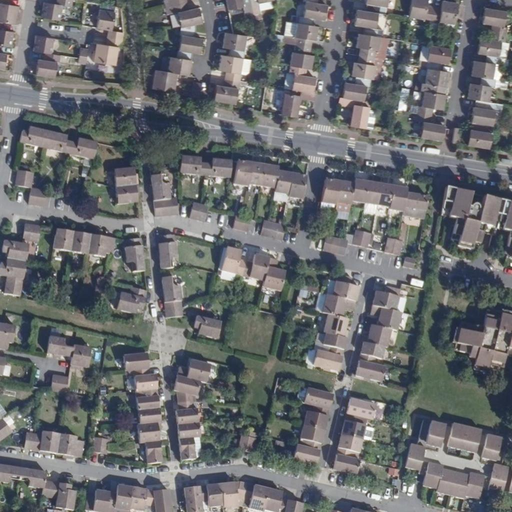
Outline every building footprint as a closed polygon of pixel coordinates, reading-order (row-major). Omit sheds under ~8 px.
[(0,0),(0,22),(3,23),(15,25),(18,7),(9,6),(9,0),(0,0)] [(72,0),(56,0),(56,5),(43,3),(41,18),(60,21),(62,6),(71,7),(72,0)] [(251,10),(249,0),(225,0),(228,11),(244,8),(244,11),(246,11),(251,10)] [(273,0),(249,0),(251,10),(259,8),(258,3),(273,0)] [(386,8),(387,0),(365,0),(365,4),(367,4),(366,11),(377,13),(381,14),(381,10),(382,7),(386,8)] [(431,23),(433,7),(427,5),(427,0),(411,0),(408,17),(424,20),(424,22),(431,23)] [(439,23),(454,25),(457,3),(442,1),(441,8),(433,7),(431,23),(439,24),(439,23)] [(327,5),(318,4),(305,2),(303,18),(299,17),(297,24),(313,26),(315,20),(324,21),(327,5)] [(180,28),(195,25),(202,23),(198,8),(188,10),(187,3),(171,6),(173,14),(177,13),(180,28)] [(503,28),(506,11),(485,8),(482,24),(491,25),(490,32),(506,35),(507,28),(503,28)] [(96,28),(108,30),(112,31),(115,12),(99,10),(96,28)] [(377,13),(366,11),(356,10),(354,26),(364,28),(363,34),(378,37),(379,30),(375,29),(377,13)] [(0,45),(2,46),(12,48),(14,32),(2,30),(3,23),(0,22),(0,45)] [(318,27),(313,26),(297,24),(290,23),(287,22),(284,43),(295,45),(311,48),(312,41),(315,42),(318,27)] [(439,24),(431,23),(430,29),(452,33),(454,25),(439,23),(439,24)] [(177,50),(192,53),(199,54),(201,39),(194,38),(195,31),(195,25),(180,28),(177,50)] [(108,30),(107,38),(122,40),(123,33),(112,31),(108,30)] [(244,52),(246,36),(224,32),(223,41),(221,48),(229,49),(228,56),(242,59),(244,59),(245,52),(244,52)] [(506,35),(490,32),(489,40),(479,38),(477,54),(486,55),(498,57),(501,42),(504,43),(506,35)] [(363,34),(358,34),(355,49),(360,49),(359,56),(374,58),(375,52),(377,52),(380,37),(378,37),(363,34)] [(52,54),(54,39),(35,36),(34,45),(33,51),(45,53),(52,54)] [(122,40),(107,38),(106,45),(118,47),(121,48),(122,40)] [(118,47),(106,45),(96,43),(93,62),(115,66),(118,47)] [(311,48),(295,45),(294,52),(291,52),(289,66),(291,66),(306,69),(311,70),(313,56),(310,55),(311,48)] [(447,65),(450,49),(428,46),(427,57),(426,61),(425,68),(427,69),(440,71),(441,64),(447,65)] [(85,64),(88,49),(80,48),(78,63),(85,64)] [(177,74),(188,76),(190,65),(192,53),(177,50),(176,58),(169,57),(167,72),(177,74)] [(61,56),(52,54),(45,53),(44,60),(38,59),(35,75),(53,78),(56,62),(60,63),(61,56)] [(242,59),(228,56),(220,55),(218,71),(225,72),(224,79),(240,82),(241,74),(239,74),(242,59)] [(473,61),(470,76),(481,78),(493,79),(495,64),(500,65),(502,58),(498,57),(486,55),(485,63),(473,61)] [(374,58),(359,56),(357,63),(353,62),(351,76),(355,77),(370,79),(373,80),(375,66),(373,66),(374,58)] [(244,59),(242,59),(239,74),(241,74),(246,75),(249,73),(251,60),(244,59)] [(300,91),(312,93),(315,78),(305,77),(306,69),(291,66),(290,74),(293,75),(291,90),(300,91)] [(446,88),(449,72),(440,71),(427,69),(425,84),(422,84),(421,91),(423,91),(436,93),(437,86),(446,88)] [(174,92),(177,74),(167,72),(154,70),(152,89),(158,90),(174,92)] [(345,83),(342,98),(364,101),(366,86),(369,87),(370,79),(355,77),(354,84),(345,83)] [(470,84),(467,99),(475,100),(489,102),(491,87),(494,88),(496,80),(493,79),(481,78),(480,85),(470,84)] [(240,82),(224,79),(223,87),(216,86),(213,101),(234,104),(237,89),(239,90),(240,82)] [(191,97),(199,98),(201,83),(193,82),(191,97)] [(300,100),(314,102),(315,94),(312,93),(300,91),(299,97),(284,94),(280,115),(297,118),(300,100)] [(416,114),(432,116),(433,109),(443,111),(446,95),(436,93),(423,91),(420,107),(418,107),(416,114)] [(342,98),(339,98),(337,106),(352,108),(349,126),(366,129),(369,113),(370,103),(364,101),(342,98)] [(473,107),(470,123),(492,126),(494,111),(489,110),(490,102),(489,102),(475,100),(474,108),(473,107)] [(376,114),(369,113),(366,129),(373,130),(376,114)] [(420,138),(441,141),(442,132),(443,126),(431,123),(432,116),(416,114),(415,122),(422,123),(420,138)] [(44,149),(48,132),(29,127),(27,132),(22,131),(19,143),(44,149)] [(460,144),(462,129),(454,128),(451,143),(460,144)] [(467,145),(489,149),(491,134),(469,130),(467,145)] [(44,149),(68,154),(71,143),(65,141),(66,136),(48,132),(44,149)] [(93,160),(97,143),(78,139),(76,144),(71,143),(68,154),(93,160)] [(200,158),(180,156),(179,173),(204,175),(205,164),(199,163),(200,158)] [(211,165),(205,164),(204,175),(229,178),(230,161),(211,159),(211,165)] [(252,163),(234,160),(234,161),(231,185),(248,187),(248,185),(252,163)] [(248,185),(260,187),(264,165),(252,163),(248,185)] [(264,165),(260,187),(274,190),(277,172),(278,168),(264,165)] [(113,170),(115,187),(135,185),(134,174),(133,168),(113,170)] [(17,171),(16,178),(32,181),(33,173),(17,171)] [(277,172),(274,190),(274,194),(288,196),(291,174),(277,172)] [(306,176),(291,174),(288,196),(287,198),(302,200),(306,176)] [(160,175),(150,175),(151,187),(152,195),(153,201),(161,200),(168,199),(170,199),(168,184),(163,184),(160,182),(160,175)] [(15,186),(31,189),(32,181),(16,178),(15,186)] [(325,179),(321,203),(336,205),(336,204),(339,182),(325,179)] [(354,180),(353,184),(351,202),(365,204),(368,182),(354,180)] [(353,184),(339,182),(336,204),(350,206),(351,202),(353,184)] [(380,185),(368,182),(365,204),(363,213),(375,215),(377,206),(380,185)] [(117,205),(137,203),(136,197),(135,185),(115,187),(117,205)] [(392,186),(380,185),(377,206),(389,208),(392,186)] [(407,189),(392,186),(389,208),(388,210),(403,213),(406,193),(407,189)] [(470,193),(445,187),(441,216),(455,219),(450,241),(457,243),(472,247),(479,248),(484,226),(509,232),(504,254),(510,256),(511,256),(511,203),(483,196),(479,210),(478,209),(477,207),(476,206),(475,205),(474,205),(471,205),(470,206),(469,208),(467,207),(470,193)] [(38,190),(31,189),(28,205),(36,206),(38,190)] [(38,190),(36,206),(43,207),(46,191),(38,190)] [(427,197),(406,193),(403,213),(403,216),(424,220),(427,197)] [(168,199),(161,200),(162,216),(170,216),(168,199)] [(161,200),(153,201),(155,217),(162,216),(161,200)] [(193,203),(189,219),(197,220),(201,205),(193,203)] [(350,206),(336,204),(336,205),(335,210),(349,213),(350,206)] [(201,205),(197,220),(204,222),(208,206),(201,205)] [(236,214),(232,229),(239,231),(243,216),(236,214)] [(247,233),(250,217),(243,216),(239,231),(247,233)] [(263,221),(260,236),(267,237),(271,223),(263,221)] [(278,225),(271,223),(267,237),(274,239),(278,225)] [(25,224),(22,240),(30,241),(32,226),(25,224)] [(285,226),(278,225),(274,239),(282,241),(285,226)] [(37,243),(40,227),(32,226),(30,241),(37,243)] [(53,249),(70,252),(73,232),(61,230),(56,229),(53,249)] [(363,232),(356,231),(352,245),(359,247),(363,232)] [(70,252),(87,255),(90,235),(73,232),(70,252)] [(370,234),(363,232),(359,247),(367,249),(370,234)] [(106,254),(112,255),(115,239),(98,236),(90,235),(87,255),(105,258),(106,254)] [(159,259),(160,269),(169,268),(168,262),(171,259),(176,258),(173,235),(157,237),(158,251),(159,259)] [(329,253),(333,238),(326,236),(322,251),(329,253)] [(340,240),(333,238),(329,253),(337,254),(340,240)] [(387,238),(384,253),(391,255),(395,240),(387,238)] [(141,239),(124,241),(127,263),(131,263),(135,266),(135,272),(144,271),(143,261),(142,253),(141,239)] [(348,241),(340,240),(337,254),(344,256),(348,241)] [(402,242),(399,241),(395,240),(391,255),(399,257),(402,242)] [(6,259),(25,262),(28,245),(22,244),(9,242),(3,241),(2,247),(1,253),(7,254),(6,259)] [(218,277),(240,282),(245,262),(238,260),(241,252),(230,249),(224,248),(218,277)] [(245,262),(240,282),(262,287),(269,259),(262,257),(254,255),(252,263),(245,262)] [(0,275),(6,277),(5,284),(21,287),(25,262),(6,259),(5,264),(0,263),(0,275)] [(277,261),(269,259),(262,287),(280,292),(285,272),(280,271),(275,270),(277,261)] [(332,296),(355,302),(356,296),(358,287),(350,285),(352,278),(337,275),(332,296)] [(163,298),(165,310),(181,309),(179,286),(174,287),(171,285),(171,277),(161,278),(162,289),(163,298)] [(5,284),(4,294),(20,297),(21,287),(5,284)] [(372,306),(395,312),(400,290),(386,287),(384,294),(375,292),(374,296),(372,306)] [(116,311),(135,315),(136,309),(142,311),(146,291),(130,288),(128,295),(120,293),(116,311)] [(327,314),(341,318),(344,308),(353,310),(354,307),(355,302),(332,296),(326,295),(321,313),(327,314)] [(397,331),(401,313),(395,312),(372,306),(371,310),(370,315),(379,317),(377,326),(391,330),(397,331)] [(181,309),(165,310),(165,318),(182,317),(181,309)] [(472,366),(487,369),(501,373),(505,356),(511,357),(511,316),(500,314),(486,311),(482,328),(460,323),(459,329),(455,328),(451,343),(455,344),(453,351),(468,354),(466,364),(472,366)] [(323,333),(325,333),(346,338),(348,331),(344,330),(346,325),(347,319),(341,318),(327,314),(323,333)] [(199,329),(197,335),(217,340),(221,322),(196,316),(193,328),(199,329)] [(0,349),(7,350),(8,344),(12,344),(15,326),(0,324),(0,349)] [(391,330),(377,326),(371,325),(370,331),(368,336),(365,335),(363,343),(384,348),(387,348),(391,330)] [(326,353),(342,357),(344,346),(346,338),(325,333),(322,345),(328,346),(326,353)] [(52,355),(61,356),(71,358),(73,348),(66,347),(64,344),(64,339),(50,337),(46,354),(52,355)] [(384,348),(363,343),(361,351),(358,361),(372,364),(374,357),(382,359),(384,348)] [(71,358),(71,361),(70,367),(88,369),(91,348),(73,345),(73,348),(71,358)] [(148,369),(145,347),(125,348),(127,371),(133,371),(148,369)] [(312,365),(338,372),(340,363),(342,357),(326,353),(316,351),(312,365)] [(210,362),(191,357),(188,370),(179,368),(177,376),(205,383),(210,362)] [(384,367),(372,364),(358,361),(357,367),(355,376),(381,382),(384,367)] [(133,371),(135,392),(157,389),(155,375),(149,376),(148,369),(133,371)] [(58,392),(60,377),(53,375),(50,391),(58,392)] [(205,383),(177,376),(173,391),(176,392),(178,404),(193,402),(194,396),(202,398),(205,383)] [(65,394),(68,378),(60,377),(58,392),(65,394)] [(135,392),(137,411),(159,408),(157,389),(135,392)] [(330,404),(332,395),(324,393),(318,392),(307,389),(303,403),(314,406),(329,410),(330,404)] [(361,418),(372,420),(375,405),(365,403),(358,401),(349,399),(348,405),(346,414),(361,418)] [(193,402),(178,404),(178,411),(175,411),(177,425),(197,423),(195,409),(193,409),(193,402)] [(307,411),(303,425),(324,430),(326,421),(329,410),(314,406),(313,413),(307,411)] [(159,408),(137,411),(139,425),(160,423),(159,408)] [(360,424),(361,418),(346,414),(343,428),(341,434),(362,440),(366,425),(360,424)] [(1,419),(0,419),(0,440),(11,433),(1,419)] [(430,424),(431,421),(423,419),(417,443),(424,445),(425,442),(432,444),(431,447),(439,449),(445,425),(438,423),(437,426),(430,424)] [(135,444),(141,444),(159,441),(157,431),(161,430),(160,423),(139,425),(133,426),(135,444)] [(197,423),(177,425),(178,440),(193,438),(198,438),(197,423)] [(479,430),(474,428),(473,432),(457,429),(457,425),(451,424),(447,448),(452,449),(452,446),(469,449),(468,452),(474,453),(479,430)] [(305,441),(304,447),(319,451),(322,438),(324,430),(303,425),(300,439),(305,441)] [(34,434),(31,450),(43,452),(55,454),(59,435),(41,432),(41,435),(34,434)] [(26,433),(23,449),(31,450),(34,434),(26,433)] [(359,453),(362,440),(341,434),(338,445),(336,455),(352,459),(353,452),(359,453)] [(59,435),(55,454),(69,456),(81,458),(84,443),(76,441),(77,438),(59,435)] [(496,459),(495,462),(501,464),(507,440),(501,438),(500,441),(493,440),(494,436),(486,435),(480,459),(488,461),(489,458),(496,459)] [(248,437),(241,436),(237,450),(244,452),(248,437)] [(91,437),(89,452),(99,454),(101,439),(91,437)] [(255,439),(248,437),(244,452),(252,453),(255,439)] [(193,438),(178,440),(181,463),(195,462),(193,438)] [(109,440),(101,439),(99,454),(106,455),(108,447),(109,440)] [(144,467),(161,465),(159,441),(141,444),(144,467)] [(496,487),(495,490),(502,492),(508,468),(493,464),(490,477),(469,472),(468,475),(442,469),(442,466),(421,461),(425,447),(410,444),(405,464),(412,466),(411,470),(418,472),(418,474),(424,476),(423,483),(430,485),(429,488),(435,490),(435,493),(441,494),(442,491),(458,495),(457,498),(464,500),(464,496),(470,498),(471,494),(479,496),(480,489),(487,491),(488,488),(487,488),(488,485),(496,487)] [(319,451),(304,447),(296,445),(293,460),(315,465),(317,458),(319,451)] [(360,461),(352,459),(336,455),(334,461),(332,470),(356,475),(360,461)] [(18,479),(20,469),(11,467),(0,465),(0,483),(7,484),(8,479),(11,477),(18,479)] [(40,497),(48,499),(50,483),(43,481),(45,473),(32,471),(20,469),(18,479),(25,480),(28,483),(27,487),(41,490),(40,497)] [(243,499),(246,484),(239,482),(232,483),(219,485),(222,507),(222,509),(237,508),(236,497),(243,499)] [(69,511),(71,511),(75,492),(69,492),(70,486),(61,484),(50,483),(48,499),(55,500),(53,509),(69,511)] [(258,511),(261,511),(262,511),(268,489),(258,487),(246,484),(243,499),(249,501),(248,509),(258,511)] [(222,507),(219,485),(209,486),(198,487),(200,502),(207,502),(208,509),(222,507)] [(127,511),(128,510),(131,488),(127,487),(116,486),(115,494),(108,493),(106,509),(127,511)] [(200,511),(200,502),(198,487),(189,488),(183,488),(185,502),(185,511),(200,511)] [(142,511),(143,506),(154,507),(152,491),(140,490),(131,488),(128,510),(139,511),(142,511)] [(283,511),(287,500),(280,499),(281,493),(273,491),(268,489),(262,511),(267,511),(283,511)] [(169,511),(169,504),(167,490),(159,491),(152,491),(154,507),(154,511),(169,511)] [(103,492),(94,491),(93,497),(86,496),(83,511),(105,511),(106,509),(108,493),(103,492)] [(300,511),(302,504),(294,502),(287,500),(283,511),(300,511)]
